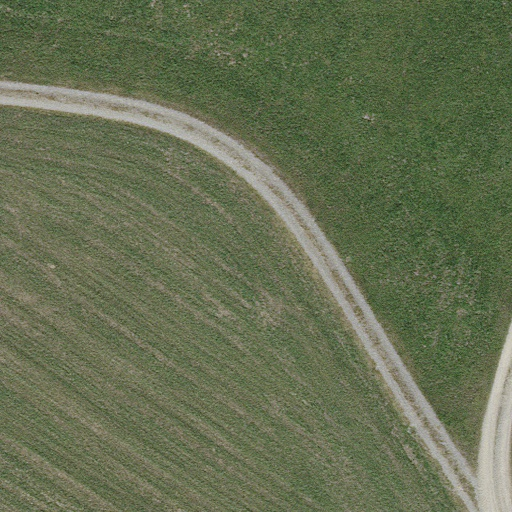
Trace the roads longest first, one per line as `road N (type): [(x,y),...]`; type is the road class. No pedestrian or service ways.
road 1 (track): [(493,511),(253,159),(184,117),(0,91)]
road 2 (track): [(499,511),(497,426),(511,382)]
